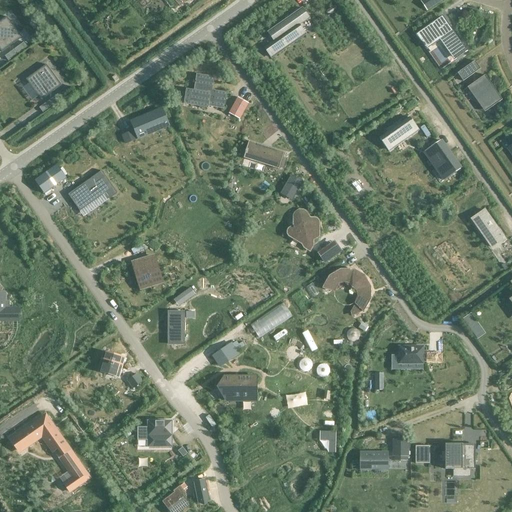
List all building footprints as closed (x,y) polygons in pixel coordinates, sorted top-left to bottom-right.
[(432,0),(423,0),(421,2),(427,11),(436,5),(432,0)] [(270,57),(305,33),(299,24),(309,17),(303,9),(268,34),(274,43),(265,49),(270,57)] [(0,49),(2,52),(1,52),(1,53),(22,38),(22,37),(21,37),(7,18),(7,17),(0,22),(0,49)] [(449,29),(441,17),(416,35),(424,47),(440,36),(457,59),(467,51),(450,27),(449,29)] [(24,42),(5,56),(8,61),(27,47),(24,42)] [(474,61),(458,73),(458,74),(463,81),(480,69),(478,71),(472,63),(475,62),(474,61)] [(29,83),(23,88),(32,101),(39,96),(41,99),(41,100),(41,101),(62,85),(61,85),(46,66),(47,65),(26,80),(26,81),(27,80),(29,83)] [(226,93),(211,91),(214,78),(197,75),(194,91),(187,90),(185,102),(199,105),(199,106),(207,108),(208,106),(223,109),(226,93)] [(485,76),(484,76),(468,88),(474,96),(484,101),(490,108),(502,100),(501,100),(499,101),(494,94),(496,93),(497,94),(490,84),(488,86),(482,78),(485,76)] [(58,94),(39,108),(43,113),(62,99),(58,94)] [(238,98),(229,114),(239,120),(248,104),(238,98)] [(138,138),(168,126),(162,110),(132,122),(138,138)] [(388,150),(418,129),(410,118),(380,139),(388,150)] [(132,132),(123,136),(126,145),(136,141),(132,132)] [(439,139),(421,151),(442,180),(459,168),(439,139)] [(245,154),(244,158),(279,169),(280,167),(284,169),(287,159),(283,158),(284,153),(249,142),(247,150),(246,150),(245,153),(245,154)] [(33,178),(42,191),(64,176),(55,162),(33,178)] [(99,168),(66,192),(78,209),(102,191),(106,197),(115,191),(99,168)] [(294,196),(304,179),(293,173),(283,190),(294,196)] [(484,209),(471,217),(493,248),(505,240),(484,209)] [(293,216),(293,226),(293,228),(291,228),(289,229),(287,231),(287,234),(289,237),(302,244),(303,247),(304,248),(306,249),(309,249),(312,248),(313,246),(313,240),(319,237),(319,222),(318,220),(315,219),(310,219),(306,213),(303,211),(299,211),(295,213),(293,216)] [(325,262),(340,252),(334,244),(320,254),(325,262)] [(143,276),(147,287),(162,283),(158,271),(153,273),(148,258),(133,262),(138,278),(143,276)] [(325,285),(324,288),(333,291),(337,284),(343,280),(344,282),(350,282),(358,290),(358,296),(360,297),(356,304),(352,312),(353,317),(358,316),(363,313),(364,312),(362,310),(365,308),(368,302),(370,296),(370,290),(368,284),(365,279),(361,275),(356,272),(350,270),(344,270),(338,272),(332,275),(328,279),(325,285)] [(192,287),(179,296),(183,302),(196,293),(192,287)] [(0,320),(12,321),(12,309),(10,309),(10,302),(5,302),(5,293),(0,292),(0,320)] [(256,343),(289,319),(279,305),(246,330),(256,343)] [(169,312),(169,344),(184,344),(184,312),(169,312)] [(470,314),(462,319),(466,326),(474,320),(470,314)] [(353,343),(355,335),(345,334),(344,341),(353,343)] [(273,347),(284,340),(280,335),(269,341),(273,347)] [(231,343),(211,357),(220,368),(239,355),(231,343)] [(399,347),(399,364),(423,364),(423,347),(399,347)] [(103,359),(101,359),(101,360),(102,360),(99,372),(115,377),(116,374),(119,375),(121,366),(123,366),(123,365),(122,365),(124,358),(125,359),(125,358),(103,351),(103,352),(104,353),(103,359)] [(296,362),(291,351),(282,356),(288,366),(296,362)] [(325,380),(326,371),(316,369),(315,378),(325,380)] [(137,375),(128,382),(133,388),(142,381),(137,375)] [(257,401),(257,377),(224,377),(218,388),(224,398),(240,398),(240,401),(257,401)] [(500,386),(505,391),(511,384),(511,380),(509,377),(500,386)] [(41,419),(17,436),(25,447),(24,447),(25,448),(37,440),(36,439),(35,438),(41,433),(54,452),(55,452),(54,451),(65,444),(65,445),(65,444),(49,420),(48,421),(49,422),(41,420),(42,420),(41,419)] [(148,441),(148,447),(171,447),(171,422),(148,422),(148,427),(137,427),(137,441),(148,441)] [(317,438),(317,448),(332,448),(332,438),(317,438)] [(408,441),(393,441),(393,457),(408,457),(408,441)] [(445,470),(467,470),(467,469),(475,469),(475,468),(475,456),(462,456),(462,444),(458,444),(445,444),(445,470)] [(429,445),(414,445),(414,457),(429,457),(429,445)] [(69,472),(60,478),(70,492),(89,478),(71,452),(60,459),(69,472)] [(388,454),(361,454),(361,470),(388,470),(388,454)] [(205,480),(193,482),(198,503),(209,501),(205,480)] [(175,494),(164,502),(171,511),(179,511),(188,505),(180,495),(185,492),(180,486),(173,491),(175,494)]
